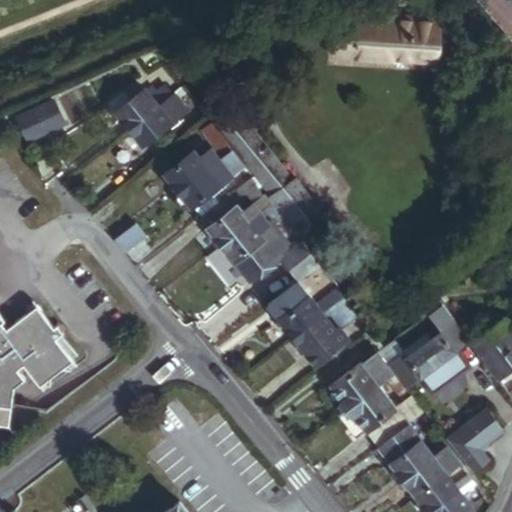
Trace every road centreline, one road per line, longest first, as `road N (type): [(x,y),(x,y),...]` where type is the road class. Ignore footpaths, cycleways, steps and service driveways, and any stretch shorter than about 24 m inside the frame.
road 1 (residential): [(189,348),(0,492)]
road 2 (residential): [(189,348),(325,511)]
road 3 (residential): [(189,348),(85,227)]
